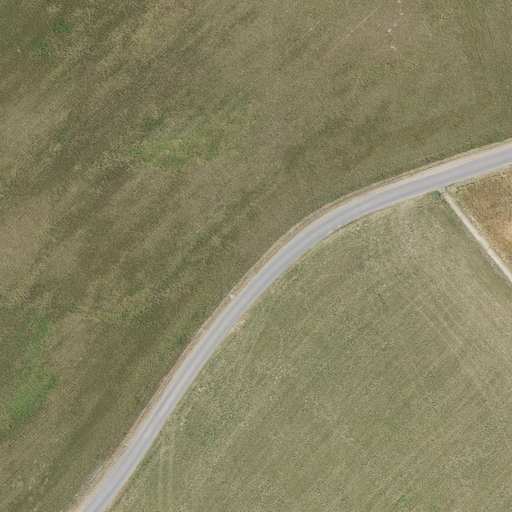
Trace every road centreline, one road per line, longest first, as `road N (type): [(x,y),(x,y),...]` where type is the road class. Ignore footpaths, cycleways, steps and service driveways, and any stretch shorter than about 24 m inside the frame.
road 1 (unclassified): [(511,155),(346,213),(300,243),(209,343),(92,511)]
road 2 (track): [(511,277),(435,181)]
